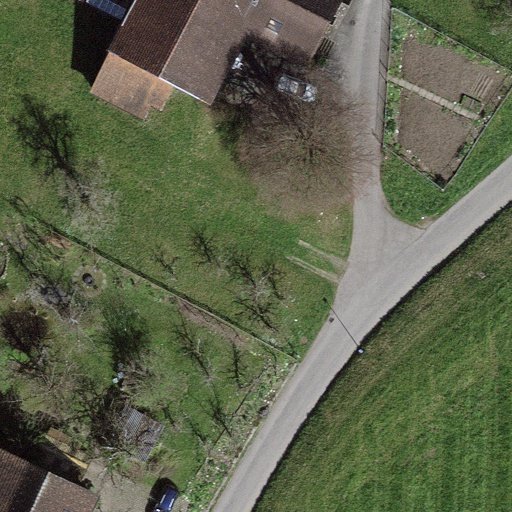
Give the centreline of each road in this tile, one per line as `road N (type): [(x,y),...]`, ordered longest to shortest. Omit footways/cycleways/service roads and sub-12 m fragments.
road 1 (unclassified): [(511,179),(348,333),(233,511)]
road 2 (track): [(376,0),(369,309)]
